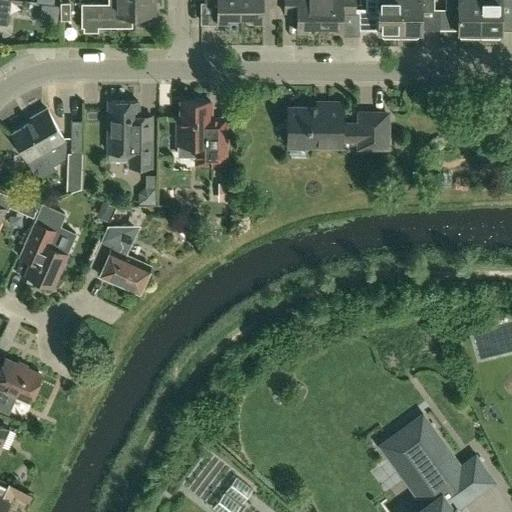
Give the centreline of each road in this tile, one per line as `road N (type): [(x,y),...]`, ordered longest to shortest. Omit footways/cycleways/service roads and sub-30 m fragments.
road 1 (residential): [(187,76),(511,71)]
road 2 (residential): [(0,100),(48,77),(187,76)]
